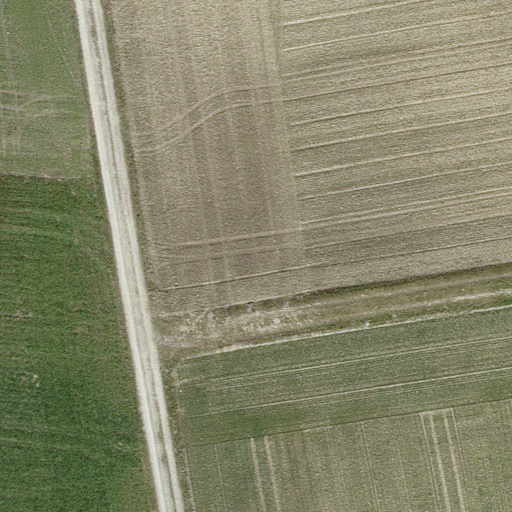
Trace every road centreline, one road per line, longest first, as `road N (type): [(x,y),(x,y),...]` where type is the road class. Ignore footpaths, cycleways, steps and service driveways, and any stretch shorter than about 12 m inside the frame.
road 1 (track): [(173,511),(88,0)]
road 2 (track): [(145,350),(257,321),(511,283)]
